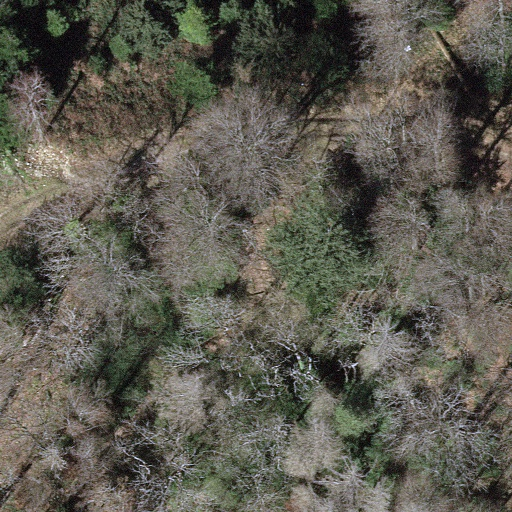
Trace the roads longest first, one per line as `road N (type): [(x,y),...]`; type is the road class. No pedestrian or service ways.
road 1 (track): [(0,225),(68,180),(174,146),(344,128)]
road 2 (track): [(344,128),(511,163)]
